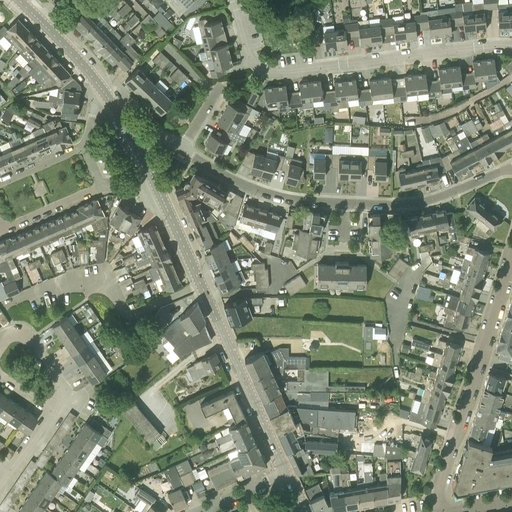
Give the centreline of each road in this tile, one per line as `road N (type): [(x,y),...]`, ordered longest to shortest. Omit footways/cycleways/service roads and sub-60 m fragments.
road 1 (residential): [(234,0),(249,56),(271,72),(511,46)]
road 2 (tertiary): [(285,474),(159,192)]
road 3 (residential): [(441,511),(441,484),(511,254)]
road 4 (residential): [(345,203),(260,191),(182,149)]
road 5 (residential): [(511,168),(408,204),(345,203)]
